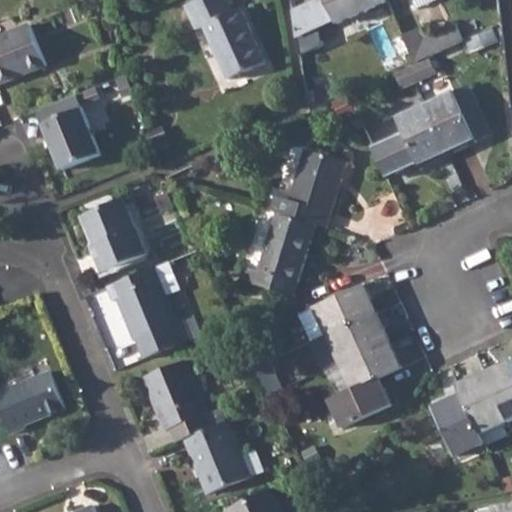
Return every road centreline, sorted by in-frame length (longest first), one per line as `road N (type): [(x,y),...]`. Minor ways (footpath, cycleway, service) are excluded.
road 1 (residential): [(127,451),(52,266)]
road 2 (residential): [(511,218),(478,227),(451,249),(447,278),(475,343)]
road 3 (residential): [(127,451),(0,502)]
